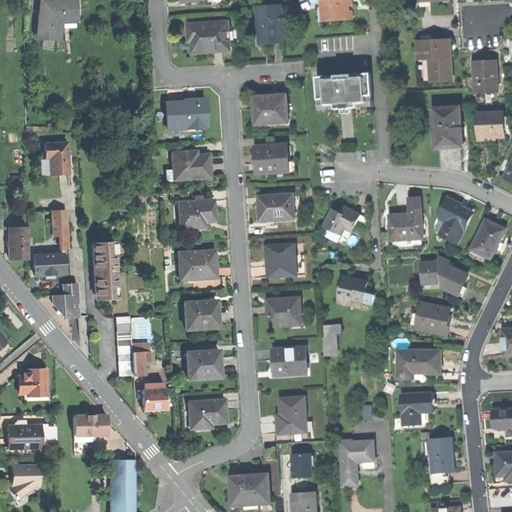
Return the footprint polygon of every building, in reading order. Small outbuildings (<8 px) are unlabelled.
[(76,11),(76,7),(77,2),(76,0),(52,0),(52,1),(41,1),(39,36),(60,37),(61,19),(75,20),(75,11),(76,11)] [(325,0),(327,19),(349,18),(348,4),(345,4),(343,1),(342,0),(325,0)] [(349,18),(352,18),(351,0),(342,0),(343,1),(345,4),(348,4),(349,18)] [(259,7),(261,42),(273,41),(284,40),(282,17),(282,5),(259,7)] [(290,16),(282,17),(284,40),(291,40),(290,16)] [(199,40),(199,52),(209,51),(221,51),(221,48),(231,47),(230,40),(228,40),(227,31),(230,31),(230,21),(189,24),(190,41),(193,41),(199,40)] [(447,39),(418,40),(419,57),(430,57),(431,79),(453,78),(452,54),(448,54),(448,46),(447,39)] [(487,61),(475,62),(476,91),(500,90),(498,61),(487,61)] [(371,73),(317,76),(319,108),(327,108),(326,104),(336,104),(336,108),(347,108),(357,107),(357,102),(366,101),(367,105),(374,105),(373,100),(371,100),(371,94),(372,94),(371,73)] [(256,109),(257,121),(266,121),(266,123),(289,122),(287,95),(278,96),(278,94),(270,94),(270,98),(256,99),(256,109)] [(165,103),(166,129),(207,128),(206,113),(205,99),(183,100),(183,102),(165,103)] [(435,108),(437,146),(449,145),(463,144),(462,133),(464,133),(464,125),(462,126),(460,106),(435,108)] [(479,112),(480,139),(487,139),(495,139),(495,136),(505,135),(504,111),(479,112)] [(61,176),(67,175),(66,142),(44,143),(44,158),(49,158),(49,176),(61,176)] [(256,160),(257,173),(268,173),(289,171),(288,160),(288,145),(256,146),(256,160)] [(172,152),(172,169),(177,168),(177,179),(210,177),(209,165),(209,155),(192,155),(192,151),(172,152)] [(295,160),(288,160),(289,171),(268,173),(268,177),(296,175),(295,160)] [(177,182),(177,179),(177,168),(172,169),(165,169),(166,183),(177,182)] [(294,194),(259,196),(260,208),(260,217),(275,216),(276,220),(295,219),(294,194)] [(192,202),(179,202),(180,230),(205,228),(204,221),(215,221),(215,210),(214,200),(203,201),(202,195),(192,196),(192,202)] [(411,197),(412,213),(424,213),(423,196),(411,197)] [(456,200),(450,197),(440,216),(448,220),(441,233),(459,242),(474,212),(461,206),(463,203),(456,200)] [(334,208),(325,224),(342,233),(346,227),(353,231),(362,215),(355,211),(349,207),(345,214),(334,208)] [(53,211),(53,225),(67,224),(67,210),(53,211)] [(404,214),(391,214),(393,240),(425,238),(424,213),(412,213),(404,214)] [(472,249),(492,259),(499,243),(506,229),(486,219),(472,249)] [(60,250),(68,250),(67,224),(53,225),(54,236),(60,236),(60,250)] [(20,258),(28,258),(28,227),(8,227),(9,258),(20,258)] [(111,298),(119,297),(118,255),(113,255),(113,242),(93,243),(95,294),(103,293),(103,298),(111,298)] [(267,257),(268,263),(272,263),(273,276),(298,275),(296,255),(296,244),(267,246),(267,257)] [(210,250),(178,252),(179,272),(189,272),(190,279),(216,278),(216,267),(215,260),(210,260),(210,250)] [(55,274),(65,274),(65,254),(34,255),(35,275),(45,275),(55,274)] [(451,261),(441,256),(441,262),(423,263),(425,283),(443,281),(444,288),(463,296),(468,288),(464,286),(467,281),(470,275),(451,266),(450,265),(451,261)] [(361,280),(343,276),(341,285),(342,285),(340,297),(354,300),(365,303),(367,294),(364,293),(365,289),(368,289),(369,282),(361,280)] [(65,319),(79,318),(77,283),(63,284),(63,295),(52,295),(53,304),(65,319)] [(376,296),(367,294),(365,303),(374,305),(376,296)] [(269,315),(270,326),(287,325),(287,322),(302,321),(301,297),(280,298),(280,304),(269,304),(269,315)] [(352,307),(354,300),(340,297),(338,304),(352,307)] [(184,303),(185,329),(218,327),(217,314),(216,299),(203,300),(203,302),(184,303)] [(451,310),(423,304),(417,327),(448,334),(450,325),(452,318),(449,317),(451,310)] [(119,376),(133,375),(132,352),(130,316),(116,316),(119,376)] [(323,325),(325,355),(338,354),(337,332),(342,332),(341,323),(323,325)] [(28,350),(32,355),(46,348),(39,340),(28,350)] [(307,347),(273,348),(274,359),(277,359),(278,371),(288,371),(288,374),(308,373),(307,347)] [(186,353),(187,379),(220,378),(219,363),(219,349),(204,350),(204,352),(186,353)] [(442,350),(400,349),(399,378),(415,378),(415,372),(442,373),(442,363),(442,350)] [(150,351),(132,352),(133,375),(146,375),(145,361),(150,360),(150,351)] [(275,375),(288,374),(288,371),(278,371),(277,359),(274,359),(274,366),(275,375)] [(18,383),(19,391),(26,391),(47,391),(46,368),(35,368),(35,371),(26,371),(21,371),(21,374),(18,374),(18,383)] [(152,410),(166,409),(165,388),(163,388),(163,384),(145,384),(145,390),(142,390),(143,410),(152,410)] [(434,391),(402,392),(404,423),(423,422),(423,411),(435,411),(434,401),(434,391)] [(279,422),(279,433),(308,432),(306,397),(282,398),(282,406),(283,414),(283,421),(279,422)] [(189,405),(190,428),(202,427),(201,422),(213,422),(225,421),(224,399),(199,400),(199,405),(189,405)] [(511,408),(494,410),(494,418),(495,428),(511,427),(511,408)] [(73,416),(73,434),(106,434),(106,424),(106,416),(73,416)] [(8,436),(8,447),(42,447),(41,424),(7,425),(8,436)] [(453,437),(431,438),(433,459),(433,472),(448,471),(455,471),(454,455),(453,437)] [(343,449),(344,486),(359,485),(358,462),(367,461),(375,461),(375,441),(353,442),(354,448),(343,449)] [(264,459),(265,474),(271,473),(273,495),(288,494),(284,443),(278,444),(279,458),(264,459)] [(267,456),(276,456),(276,446),(266,447),(267,456)] [(292,478),(314,476),(311,451),(290,454),(292,478)] [(511,453),(500,454),(501,466),(502,476),(507,476),(507,481),(511,480),(511,453)] [(111,511),(135,511),(136,459),(111,459),(111,511)] [(449,485),(448,471),(433,472),(433,459),(430,460),(431,486),(449,485)] [(14,497),(30,486),(29,485),(37,485),(37,465),(11,465),(11,470),(11,475),(15,475),(15,478),(6,485),(14,497)] [(249,475),(232,476),(234,504),(246,503),(246,501),(261,500),(261,502),(273,501),(273,495),(271,473),(265,474),(249,475)] [(295,511),(317,511),(316,491),(293,492),(295,511)]
